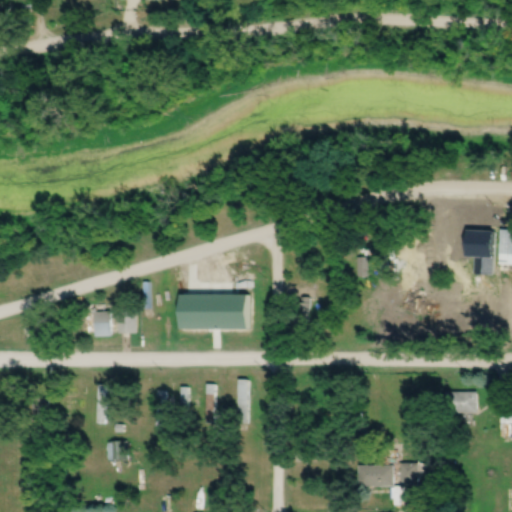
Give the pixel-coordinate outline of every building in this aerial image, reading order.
[(468,241),(468,226),(455,226),(455,232),(442,232),(442,241),(468,241)] [(502,266),(511,266),(511,230),(503,231),(502,266)] [(107,304),(87,304),(87,338),(115,338),(115,313),(107,313),(107,304)] [(139,312),(122,312),(122,336),(139,336),(139,312)] [(241,420),(251,420),(251,380),(241,380),(241,420)] [(218,385),(208,385),(208,424),(218,424),(218,385)] [(108,425),(108,386),(100,386),(100,425),(108,425)] [(191,421),(191,388),(183,388),(183,421),(191,421)] [(122,418),(134,418),(134,392),(122,392),(122,418)] [(168,392),(159,392),(159,431),(168,431),(168,392)] [(479,414),(479,394),(449,394),(449,414),(479,414)] [(511,432),(511,407),(502,407),(502,433),(511,432)] [(129,460),(129,442),(110,442),(110,460),(129,460)] [(481,489),(494,489),(494,464),(502,464),(502,454),(481,454),(481,489)] [(427,484),(427,464),(403,464),(403,484),(427,484)] [(361,487),(395,487),(395,467),(361,467),(361,487)]
